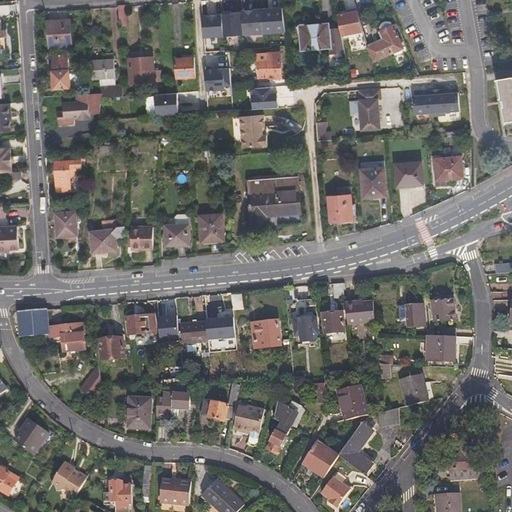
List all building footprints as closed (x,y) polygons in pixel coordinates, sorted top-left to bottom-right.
[(263,34),(283,33),(281,8),(262,10),(263,34)] [(263,34),(262,10),(243,11),(243,12),(244,35),(263,34)] [(347,14),(335,16),(338,35),(361,31),(355,10),(347,11),(347,14)] [(224,36),(244,35),(243,12),(231,13),(231,12),(223,12),(223,15),(224,36)] [(224,36),(223,15),(203,16),(205,37),(224,36)] [(49,21),(50,46),(72,45),(71,20),(49,21)] [(382,40),(365,47),(371,60),(399,48),(397,42),(392,30),(395,29),(393,24),(390,25),(389,23),(382,21),(379,23),(377,26),(378,30),(382,40)] [(327,48),(326,43),(326,36),(326,24),(296,26),(297,50),(327,48)] [(392,30),(397,42),(400,41),(395,29),(392,30)] [(378,38),(364,44),(365,47),(382,40),(378,30),(375,32),(378,38)] [(285,77),(283,52),(261,54),(262,77),(267,77),(267,81),(278,80),(278,78),(285,77)] [(51,54),(52,71),(69,70),(68,53),(51,54)] [(217,66),(230,66),(230,54),(217,55),(217,66)] [(114,60),(92,61),(93,78),(101,78),(115,77),(116,77),(114,60)] [(128,62),(130,85),(160,83),(159,72),(155,72),(154,61),(128,62)] [(176,62),(177,82),(196,81),(195,61),(176,62)] [(52,71),(53,89),(79,88),(78,70),(69,70),(52,71)] [(116,87),(115,77),(101,78),(102,88),(116,87)] [(511,123),(511,78),(503,80),(511,123)] [(198,83),(199,91),(210,90),(210,85),(206,85),(206,83),(198,83)] [(123,97),(123,86),(116,87),(102,88),(102,94),(102,98),(103,98),(123,97)] [(361,113),(362,129),(381,128),(379,98),(382,97),(381,87),(359,89),(360,100),(351,101),(352,114),(361,113)] [(415,94),(416,112),(431,111),(431,114),(447,113),(447,110),(461,109),(460,90),(445,92),(445,87),(429,88),(429,93),(415,94)] [(198,91),(156,92),(156,113),(199,112),(198,91)] [(94,94),(79,94),(78,101),(65,101),(65,111),(58,111),(57,123),(74,124),(74,118),(90,118),(90,114),(101,114),(103,98),(102,98),(102,94),(94,94)] [(8,111),(7,102),(0,102),(0,129),(9,129),(8,111)] [(241,117),(243,147),(267,146),(267,135),(262,135),(262,127),(264,127),(263,116),(241,117)] [(327,130),(327,122),(318,122),(318,139),(332,139),(332,130),(327,130)] [(0,146),(0,170),(8,170),(11,169),(10,146),(0,146)] [(57,160),(57,187),(71,186),(71,168),(84,168),(84,160),(57,160)] [(436,162),(438,184),(444,183),(466,181),(464,160),(436,162)] [(397,167),(399,190),(425,188),(423,165),(397,167)] [(387,167),(385,167),(366,168),(364,168),(366,196),(389,195),(387,167)] [(20,177),(20,169),(11,169),(8,170),(8,177),(20,177)] [(268,214),(302,211),(300,189),(299,180),(250,184),(251,193),(254,226),(268,224),(268,214)] [(337,195),(350,194),(350,186),(337,187),(337,195)] [(354,195),(350,194),(337,195),(330,195),(332,221),(355,219),(354,195)] [(69,235),(69,240),(79,239),(77,211),(58,212),(59,235),(69,235)] [(202,215),(204,242),(227,240),(224,213),(202,215)] [(166,225),(167,245),(192,243),(191,223),(190,223),(189,216),(187,214),(177,214),(175,216),(175,224),(166,225)] [(0,224),(0,249),(6,249),(6,246),(16,246),(15,223),(0,224)] [(118,239),(126,239),(127,228),(119,229),(116,229),(116,224),(104,224),(105,231),(93,232),(95,253),(118,252),(118,239)] [(132,228),(133,233),(134,248),(134,250),(156,248),(154,226),(132,228)] [(496,265),(497,274),(511,273),(510,264),(496,265)] [(345,298),(343,283),(334,284),(335,298),(345,298)] [(215,308),(214,295),(207,295),(208,308),(215,308)] [(434,299),(435,320),(455,318),(454,298),(434,299)] [(232,299),(233,311),(241,311),(240,299),(232,299)] [(406,313),(407,323),(425,322),(423,299),(399,301),(399,313),(406,313)] [(374,323),(372,302),(361,303),(355,303),(354,303),(345,303),(347,325),(374,323)] [(51,326),(50,309),(20,312),(22,337),(50,334),(52,334),(51,326)] [(154,313),(155,328),(158,328),(157,311),(134,313),(134,315),(154,313)] [(322,312),(323,331),(343,329),(342,311),(322,312)] [(155,330),(155,328),(154,313),(134,315),(127,316),(129,333),(155,330)] [(308,333),(309,339),(317,338),(316,316),(308,316),(308,315),(292,316),(293,334),(308,333)] [(236,317),(209,318),(209,339),(237,338),(236,317)] [(254,323),(255,346),(280,344),(278,321),(254,323)] [(84,322),(51,326),(52,334),(50,334),(52,343),(64,342),(65,351),(68,350),(68,352),(86,349),(84,331),(86,331),(84,322)] [(204,343),(203,322),(176,324),(177,345),(204,343)] [(444,335),(457,336),(457,328),(444,327),(444,335)] [(444,335),(431,335),(431,341),(429,341),(428,359),(455,360),(457,336),(444,335)] [(102,339),(103,357),(125,355),(122,338),(102,339)] [(378,363),(390,363),(391,352),(377,352),(378,363)] [(214,362),(206,363),(207,372),(209,372),(210,380),(214,379),(213,372),(215,372),(214,362)] [(391,379),(390,363),(378,363),(379,380),(391,379)] [(102,387),(99,367),(81,389),(94,399),(102,387)] [(154,373),(154,384),(159,383),(162,383),(161,373),(154,373)] [(408,406),(430,401),(422,374),(401,380),(408,406)] [(326,409),(324,387),(314,388),(316,409),(326,409)] [(338,393),(340,405),(343,422),(362,418),(367,416),(360,388),(350,390),(338,393)] [(238,409),(243,392),(235,389),(229,408),(208,403),(205,416),(212,418),(212,421),(225,425),(225,423),(233,426),(234,422),(238,409)] [(150,394),(130,393),(127,422),(148,424),(150,394)] [(163,403),(157,403),(156,419),(172,421),(173,413),(191,415),(192,400),(164,397),(163,403)] [(287,407),(277,403),(277,422),(281,424),(290,428),(291,426),(296,428),(303,411),(300,406),(289,402),(287,407)] [(401,408),(382,412),(379,413),(382,426),(404,424),(401,408)] [(241,410),(238,423),(236,430),(243,432),(243,434),(250,437),(249,442),(249,444),(250,445),(255,446),(256,445),(258,443),(259,437),(261,437),(266,415),(249,410),(249,412),(241,410)] [(185,431),(194,432),(196,416),(186,415),(185,431)] [(26,416),(21,424),(23,425),(20,430),(14,439),(32,452),(46,431),(26,416)] [(369,417),(340,453),(367,474),(374,465),(358,451),(376,429),(371,425),(374,421),(369,417)] [(290,428),(281,424),(271,451),(280,454),(290,428)] [(317,442),(305,460),(327,474),(338,456),(317,442)] [(448,458),(449,482),(481,481),(480,468),(474,468),(473,457),(471,457),(471,450),(463,450),(463,457),(448,458)] [(78,493),(88,475),(80,470),(79,471),(75,469),(76,467),(65,460),(58,473),(53,474),(57,489),(66,489),(70,491),(70,493),(76,496),(78,493)] [(305,460),(303,464),(324,478),(327,474),(305,460)] [(0,462),(0,489),(10,495),(20,478),(11,472),(11,473),(2,468),(4,465),(0,462)] [(152,493),(154,468),(146,467),(144,492),(152,493)] [(331,501),(329,503),(337,509),(351,491),(334,478),(322,494),(331,501)] [(190,502),(193,481),(173,479),(173,481),(163,480),(161,499),(190,502)] [(201,495),(219,511),(236,511),(243,504),(215,479),(201,495)] [(117,500),(116,511),(130,511),(131,506),(133,506),(132,484),(125,484),(125,480),(111,481),(111,500),(117,500)] [(437,511),(461,511),(460,494),(439,495),(440,511),(437,511)]
